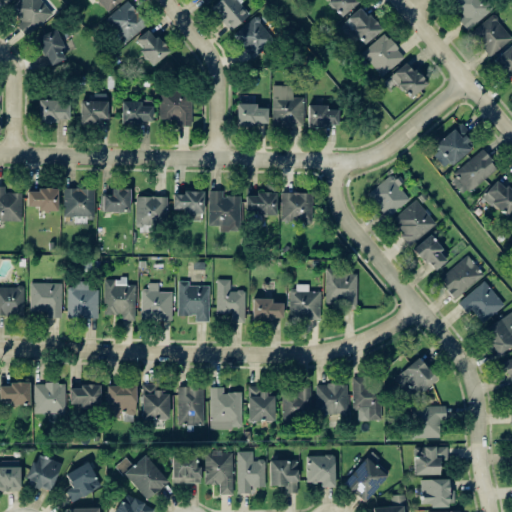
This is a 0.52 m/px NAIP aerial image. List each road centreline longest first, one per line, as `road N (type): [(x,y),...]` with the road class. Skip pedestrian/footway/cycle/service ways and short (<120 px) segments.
road 1 (residential): [(0,152),(363,159),(398,143),(475,79)]
road 2 (residential): [(0,344),(324,350),(371,338),(425,304)]
road 3 (residential): [(342,159),(349,211),(477,375),(484,511)]
road 4 (residential): [(222,156),(222,64),(173,0)]
road 5 (residential): [(407,0),(511,121)]
